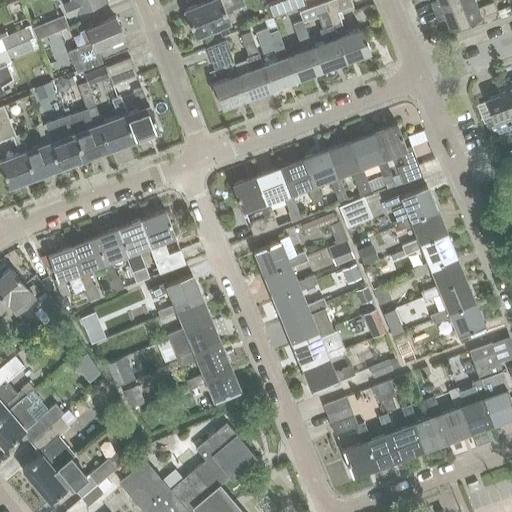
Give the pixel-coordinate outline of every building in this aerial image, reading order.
[(102,0),(64,0),(60,2),(65,15),(102,0)] [(226,13),(243,1),(242,0),(208,0),(184,10),(194,36),(230,22),(226,13)] [(305,6),(302,0),(279,0),(263,6),(268,19),(305,6)] [(328,12),(346,62),(371,53),(363,29),(347,35),(339,13),(354,7),(351,0),(334,0),(325,4),(328,12)] [(434,0),(431,1),(435,10),(460,0),(434,0)] [(452,29),(452,28),(497,10),(494,1),(478,7),(475,0),(460,0),(435,10),(439,19),(446,16),(452,29)] [(509,6),(498,11),(501,18),(511,13),(509,6)] [(320,72),(346,62),(328,12),(319,15),(328,42),(312,48),(320,72)] [(31,28),(36,40),(67,27),(62,16),(31,28)] [(115,18),(87,29),(78,32),(83,45),(75,49),(76,50),(67,54),(75,73),(83,69),(101,62),(96,48),(123,37),(115,18)] [(287,57),(296,81),(320,72),(312,48),(307,36),(302,21),(293,25),(298,39),(303,51),(287,57)] [(0,39),(0,40),(5,51),(33,38),(28,27),(0,39)] [(276,61),(262,66),(271,90),(296,81),(287,57),(286,57),(276,29),(266,33),(276,61)] [(38,49),(33,38),(5,51),(10,62),(38,49)] [(249,58),(253,70),(238,75),(247,99),(271,90),(262,66),(258,54),(258,55),(252,40),(242,43),(248,58),(249,58)] [(228,78),(213,84),(221,108),(247,99),(238,75),(226,42),(208,48),(208,49),(206,49),(210,59),(211,59),(216,70),(224,67),(228,78)] [(105,68),(108,76),(132,68),(129,58),(105,68)] [(0,89),(0,85),(11,79),(5,64),(0,66),(0,91),(1,91),(0,89)] [(88,85),(108,78),(103,66),(84,74),(88,85)] [(136,76),(132,68),(108,76),(112,86),(136,76)] [(54,79),(35,87),(44,108),(63,101),(54,79)] [(86,110),(70,115),(76,133),(74,134),(83,159),(108,150),(98,125),(101,123),(86,82),(77,85),(86,110)] [(500,129),(511,124),(511,98),(506,83),(497,86),(500,94),(487,99),(495,119),(486,122),(493,138),(502,134),(500,129)] [(139,109),(126,114),(124,115),(133,140),(159,131),(149,105),(147,105),(141,89),(133,92),(139,109)] [(118,117),(101,123),(98,125),(108,150),(133,140),(124,115),(126,114),(120,97),(112,100),(118,117)] [(45,124),(51,141),(48,142),(58,168),(83,159),(74,134),(76,133),(70,115),(69,113),(44,122),(45,124)] [(9,123),(5,115),(0,117),(0,126),(9,123)] [(15,120),(9,123),(14,136),(20,134),(26,151),(23,152),(33,178),(58,168),(48,142),(51,141),(45,124),(36,128),(43,145),(29,150),(15,120)] [(0,166),(7,187),(33,178),(23,152),(26,151),(20,134),(14,136),(9,123),(0,126),(0,141),(11,138),(17,155),(0,161),(0,166)] [(398,124),(373,133),(383,158),(385,157),(400,151),(405,164),(396,168),(402,183),(420,176),(409,147),(407,148),(398,124)] [(395,181),(385,157),(383,158),(373,133),(350,142),(359,166),(362,166),(377,160),(386,184),(395,181)] [(350,142),(326,150),(336,175),(338,174),(354,169),(362,192),(370,189),(362,166),(359,166),(350,142)] [(326,150),(302,159),(311,185),(314,184),(330,178),(339,201),(347,198),(338,174),(336,175),(326,150)] [(511,160),(510,157),(508,151),(500,155),(502,161),(503,163),(511,160)] [(321,201),(314,184),(311,185),(302,159),(279,168),(289,193),(292,192),(306,186),(313,204),(321,201)] [(279,168),(256,177),(265,201),(267,200),(283,195),(290,213),(289,213),(291,220),(301,217),(292,192),(289,193),(279,168)] [(277,226),(267,200),(265,201),(256,177),(233,185),(242,210),(260,204),(265,217),(247,224),(251,235),(277,226)] [(404,204),(409,217),(411,221),(437,210),(427,185),(402,196),(402,194),(383,202),(387,211),(404,204)] [(339,207),(346,226),(370,217),(363,197),(339,207)] [(149,245),(155,263),(154,263),(157,274),(184,263),(179,250),(168,254),(162,240),(174,236),(165,210),(141,219),(151,244),(149,245)] [(420,244),(447,233),(437,210),(411,221),(409,217),(393,224),(396,232),(413,226),(419,240),(420,244)] [(333,211),(300,224),(303,233),(336,220),(333,211)] [(141,219),(118,228),(127,253),(125,254),(135,281),(148,276),(144,265),(139,267),(133,251),(149,245),(151,244),(141,219)] [(338,220),(328,224),(334,237),(344,233),(338,220)] [(110,260),(125,254),(127,253),(118,228),(94,236),(103,262),(101,263),(111,291),(120,287),(110,260)] [(423,248),(429,263),(430,266),(456,256),(447,233),(420,244),(419,240),(402,247),(403,250),(405,253),(406,255),(423,248)] [(94,236),(70,245),(79,271),(78,271),(89,300),(97,296),(87,268),(101,263),(103,262),(94,236)] [(305,251),(295,255),(288,237),(254,250),(263,273),(289,263),(291,267),(308,260),(305,251)] [(352,257),(345,241),(327,248),(334,265),(352,257)] [(63,277),(78,271),(79,271),(70,245),(46,254),(50,264),(55,278),(53,279),(61,298),(70,295),(63,277)] [(357,250),(364,266),(374,262),(368,246),(357,250)] [(403,250),(390,255),(392,259),(405,253),(403,250)] [(43,267),(50,264),(46,254),(39,257),(43,267)] [(466,280),(456,256),(430,266),(429,263),(412,270),(415,278),(432,271),(438,286),(440,290),(466,280)] [(299,286),(300,290),(318,283),(314,274),(297,282),(291,267),(289,263),(263,273),(273,297),(299,286)] [(354,265),(342,270),(347,283),(359,278),(354,265)] [(0,294),(7,303),(6,303),(13,312),(33,296),(10,269),(0,276),(0,294)] [(169,291),(174,304),(176,308),(202,298),(192,274),(167,284),(167,282),(148,289),(152,298),(169,291)] [(105,296),(112,292),(106,280),(99,283),(105,296)] [(441,294),(447,309),(449,313),(475,302),(466,280),(440,290),(438,286),(421,293),(425,301),(441,294)] [(308,309),(310,313),(327,306),(324,298),(306,305),(300,290),(299,286),(273,297),(282,319),(308,309)] [(355,291),(360,304),(370,300),(366,287),(355,291)] [(379,288),(372,291),(377,304),(390,299),(389,295),(383,297),(379,288)] [(38,301),(54,319),(62,313),(48,294),(38,301)] [(167,317),(173,332),(184,328),(186,332),(211,321),(202,298),(176,308),(174,304),(157,311),(160,319),(167,317)] [(485,325),(475,302),(449,313),(447,309),(431,316),(434,324),(451,317),(459,336),(485,325)] [(308,309),(282,319),(292,343),(317,333),(319,336),(335,330),(337,329),(333,321),(316,328),(310,313),(308,309)] [(375,310),(365,314),(374,336),(384,332),(375,310)] [(32,332),(21,320),(14,327),(25,338),(32,332)] [(195,355),(221,345),(211,321),(186,332),(184,328),(173,332),(167,335),(176,357),(193,350),(195,355)] [(104,337),(100,324),(85,330),(90,342),(104,337)] [(392,335),(403,331),(400,324),(389,328),(392,335)] [(292,343),(302,367),(327,356),(329,360),(346,353),(343,344),(341,345),(335,330),(319,336),(317,333),(292,343)] [(13,348),(3,336),(0,338),(0,347),(6,354),(13,348)] [(491,343),(469,351),(472,360),(494,352),(491,343)] [(197,359),(203,374),(204,378),(230,367),(221,345),(195,355),(193,350),(176,357),(180,366),(197,359)] [(400,350),(405,363),(415,359),(410,346),(400,350)] [(494,352),(472,360),(480,380),(501,372),(494,352)] [(84,359),(95,376),(103,371),(92,353),(84,359)] [(13,354),(0,365),(0,374),(3,378),(21,363),(13,354)] [(105,363),(114,386),(133,378),(124,356),(105,363)] [(327,356),(302,367),(311,390),(336,380),(337,382),(355,374),(352,365),(334,372),(329,360),(327,356)] [(394,356),(367,367),(372,378),(398,367),(394,356)] [(429,373),(427,366),(418,369),(421,376),(429,373)] [(204,378),(203,374),(186,381),(189,389),(206,382),(214,401),(239,390),(230,367),(204,378)] [(410,372),(401,375),(404,383),(412,380),(410,372)] [(482,399),(492,424),(511,416),(511,407),(506,390),(508,389),(501,372),(480,380),(486,397),(482,399)] [(0,380),(0,415),(24,396),(18,390),(16,392),(4,378),(0,380)] [(389,380),(371,387),(375,398),(393,391),(389,380)] [(486,397),(480,380),(471,383),(473,387),(457,392),(463,406),(459,407),(468,433),(492,424),(482,399),(486,397)] [(122,391),(129,407),(143,401),(137,385),(122,391)] [(463,406),(457,392),(456,388),(448,392),(454,409),(439,414),(436,416),(445,441),(468,433),(459,407),(463,406)] [(24,396),(0,415),(0,445),(1,447),(20,432),(28,442),(60,416),(62,414),(54,405),(34,421),(24,409),(31,404),(24,396)] [(348,406),(345,397),(323,405),(327,414),(348,406)] [(413,425),(422,450),(445,441),(436,416),(439,414),(433,397),(424,400),(431,418),(416,423),(413,425)] [(330,423),(352,415),(348,406),(327,414),(330,423)] [(389,433),(398,458),(422,450),(413,425),(416,423),(410,406),(401,409),(407,426),(393,432),(389,433)] [(365,441),(375,467),(398,458),(389,433),(393,432),(386,414),(378,417),(384,434),(369,440),(365,441)] [(330,423),(334,433),(354,425),(355,425),(352,415),(330,423)] [(21,471),(34,486),(68,458),(73,454),(57,434),(67,425),(60,416),(28,442),(39,455),(21,471)] [(143,459),(118,480),(144,511),(184,511),(218,485),(228,476),(231,480),(256,459),(225,422),(194,448),(204,459),(180,479),(168,489),(160,480),(143,459)] [(355,425),(354,425),(361,443),(342,450),(351,476),(375,467),(365,441),(369,440),(363,423),(355,425)] [(109,458),(116,466),(124,459),(117,451),(109,458)] [(106,457),(87,474),(96,484),(115,467),(106,457)] [(75,466),(68,458),(34,486),(48,503),(67,487),(69,491),(81,481),(71,470),(75,466)] [(160,480),(168,489),(180,479),(173,470),(160,480)] [(102,492),(95,485),(80,498),(86,505),(102,492)] [(240,511),(218,485),(184,511),(240,511)]
